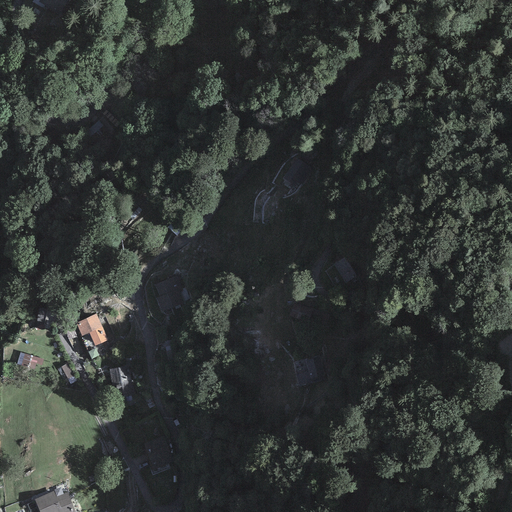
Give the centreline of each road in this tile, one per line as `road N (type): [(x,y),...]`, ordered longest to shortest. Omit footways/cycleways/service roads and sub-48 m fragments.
road 1 (track): [(17,0),(29,95),(47,118),(88,116),(120,76),(139,87),(137,115),(89,210),(57,318),(63,344),(160,509),(177,502),(181,467),(151,378),(140,281),(369,50),(413,12),(446,0)]
road 2 (track): [(505,0),(433,55),(317,266),(321,292),(358,310),(372,337),(350,413),(361,473),(351,511)]
road 3 (track): [(379,511),(377,424),(434,334),(447,257),(465,230),(511,210)]
